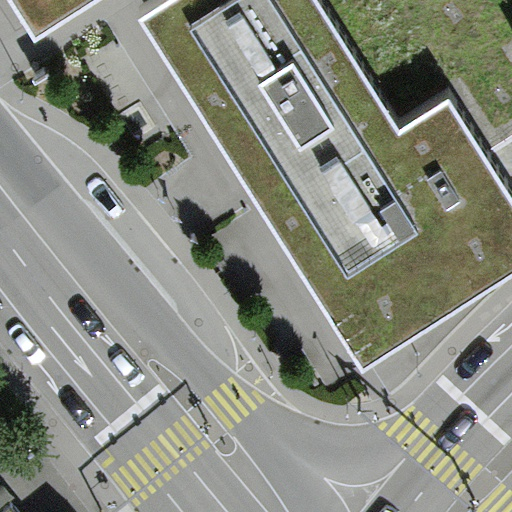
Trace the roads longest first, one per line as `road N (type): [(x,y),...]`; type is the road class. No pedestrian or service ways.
road 1 (primary): [(245,511),(0,195)]
road 2 (primary): [(511,379),(388,511)]
